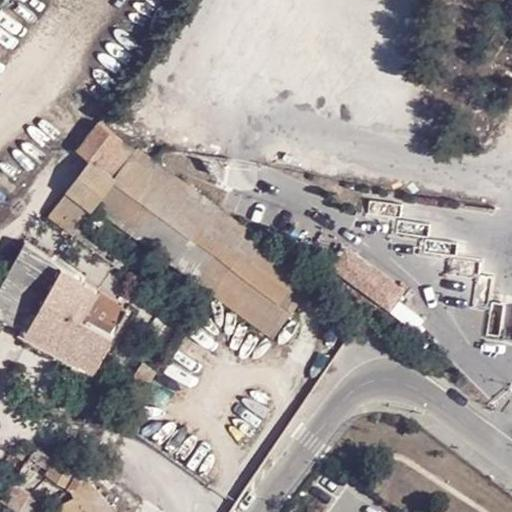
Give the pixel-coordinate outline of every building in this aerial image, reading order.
[(269,340),(313,285),(139,148),(135,151),(102,120),(78,147),(91,160),(53,213),(73,232),(72,237),(108,261),(128,237),(187,279),(178,291),(195,304),(205,292),(269,340)] [(0,318),(97,371),(127,312),(100,293),(26,243),(13,265),(3,261),(0,264),(0,318)] [(389,282),(348,251),(337,265),(379,295),(389,282)] [(400,290),(389,282),(379,295),(390,304),(400,290)] [(143,387),(155,375),(143,363),(132,374),(143,387)] [(0,511),(57,511),(34,496),(41,485),(44,485),(50,477),(27,461),(15,482),(5,479),(0,488),(0,511)] [(51,478),(69,490),(79,499),(94,488),(81,476),(60,462),(51,478)] [(117,511),(118,511),(105,488),(61,511),(117,511)]
